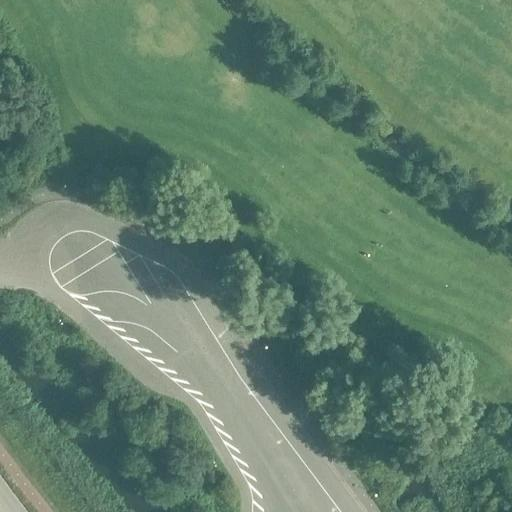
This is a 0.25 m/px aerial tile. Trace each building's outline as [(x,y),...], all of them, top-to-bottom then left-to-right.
[(252,291),(191,325),(240,412),(300,379),(252,291)] [(135,356),(96,388),(197,511),(234,511),(242,506),(252,499),(135,356)] [(358,359),(317,415),(397,474),(438,419),(358,359)] [(511,511),(511,472),(481,449),(434,511),(511,511)] [(351,511),(315,473),(276,511),(351,511)]
